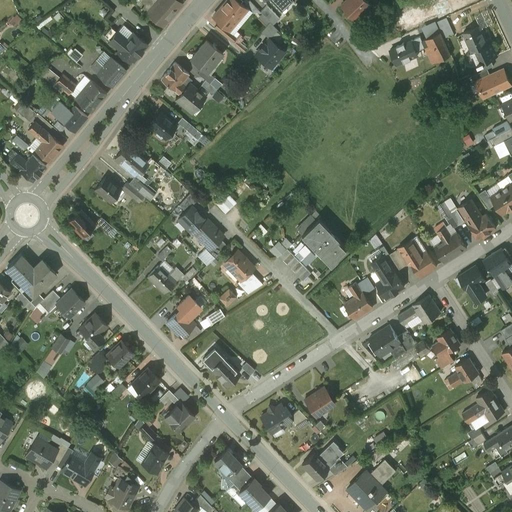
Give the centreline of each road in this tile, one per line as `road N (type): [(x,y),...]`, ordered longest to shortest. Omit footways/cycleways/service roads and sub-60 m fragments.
road 1 (tertiary): [(224,414),(39,227)]
road 2 (residential): [(166,43),(38,203)]
road 3 (residential): [(214,210),(339,338)]
road 4 (residential): [(511,401),(435,278)]
road 5 (residential): [(339,338),(224,414)]
road 6 (tertiary): [(318,511),(224,414)]
road 7 (unknown): [(187,20),(234,62),(256,44),(279,58)]
